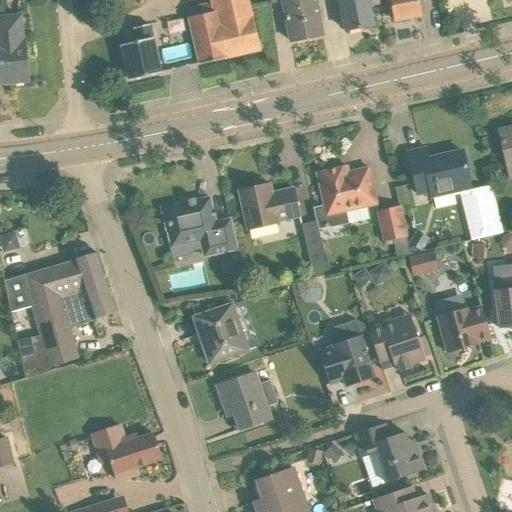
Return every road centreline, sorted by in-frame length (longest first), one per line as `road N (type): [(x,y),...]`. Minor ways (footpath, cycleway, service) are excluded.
road 1 (tertiary): [(78,150),(511,53)]
road 2 (unclassified): [(205,511),(78,150)]
road 3 (unclassified): [(78,150),(65,0)]
road 4 (unclassified): [(432,394),(476,511)]
